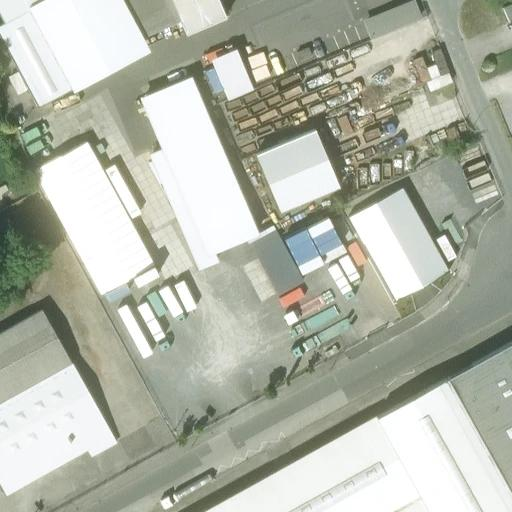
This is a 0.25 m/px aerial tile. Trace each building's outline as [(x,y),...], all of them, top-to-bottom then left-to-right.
[(4,23),(0,25),(0,40),(35,107),(89,79),(47,0),(4,23)] [(0,0),(0,15),(4,23),(47,0),(48,0),(0,0)] [(106,0),(126,44),(180,19),(171,0),(106,0)] [(217,0),(171,0),(180,19),(186,33),(225,16),(217,0)] [(511,0),(499,6),(511,36),(511,0)] [(413,4),(389,14),(394,27),(418,17),(413,4)] [(235,48),(210,58),(224,92),(227,99),(252,88),(235,48)] [(224,92),(213,66),(202,71),(213,96),(224,92)] [(249,209),(191,74),(144,94),(165,144),(151,150),(187,235),(184,236),(199,271),(201,270),(200,267),(215,261),(212,253),(202,229),(221,221),(249,209)] [(314,129),(255,153),(279,210),(338,186),(326,157),(314,129)] [(102,296),(154,266),(86,141),(32,169),(102,296)] [(401,187),(348,216),(395,301),(422,286),(448,271),(401,187)] [(258,233),(249,209),(221,221),(202,229),(212,253),(258,233)] [(276,295),(302,280),(273,228),(248,242),(260,265),(276,295)] [(329,265),(304,278),(310,290),(300,295),(324,343),(335,337),(320,307),(344,295),(329,265)] [(40,308),(0,331),(0,483),(6,494),(56,466),(87,449),(90,456),(116,441),(101,416),(100,417),(40,308)] [(313,359),(312,331),(292,332),(291,317),(253,320),(256,362),(313,359)] [(511,511),(511,340),(461,369),(377,416),(430,511),(511,511)] [(202,511),(430,511),(377,416),(263,478),(202,511)]
